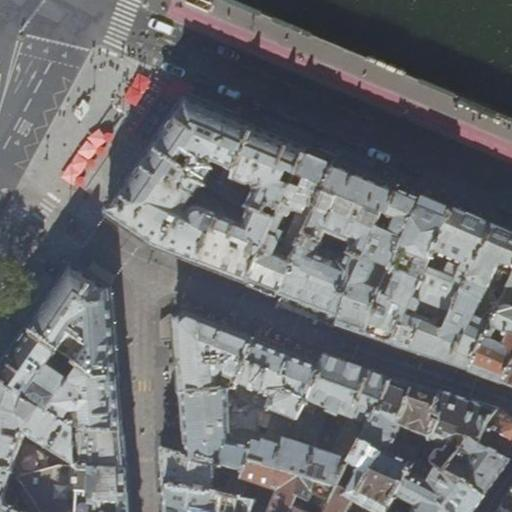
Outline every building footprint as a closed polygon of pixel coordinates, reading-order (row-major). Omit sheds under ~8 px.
[(172,86),(136,137),(152,148),(178,110),(185,99),(188,98),(236,119),(238,113),(172,86)] [(213,172),(234,183),(257,127),(245,123),(236,119),(188,98),(185,99),(178,110),(152,148),(204,184),(213,172)] [(257,127),(234,183),(247,189),(248,187),(246,186),(253,184),(254,186),(254,187),(254,188),(254,189),(255,190),(256,191),(249,209),(252,210),(278,222),(310,149),(264,130),(257,127)] [(194,199),(204,184),(152,148),(146,156),(107,212),(107,215),(117,221),(156,248),(195,263),(242,281),(250,284),(278,222),(252,210),(245,225),(201,207),(194,199)] [(315,151),(310,149),(278,222),(250,284),(261,289),(280,296),(306,237),(338,161),(315,151)] [(338,161),(306,237),(329,246),(333,236),(354,244),(349,255),(367,262),(383,215),(389,217),(402,188),(378,178),(338,161)] [(407,190),(402,188),(389,217),(383,215),(367,262),(362,274),(360,273),(341,319),(339,325),(338,327),(344,329),(366,337),(382,293),(368,288),(380,265),(395,270),(397,266),(406,245),(405,244),(424,197),(407,190)] [(450,366),(470,374),(511,279),(511,234),(492,226),(451,209),(424,197),(405,244),(406,245),(397,266),(395,270),(391,275),(389,275),(382,293),(366,337),(395,347),(432,360),(450,366)] [(29,253),(44,232),(38,227),(30,227),(20,241),(22,248),(29,253)] [(329,246),(306,237),(280,296),(326,314),(332,316),(341,319),(360,273),(362,274),(367,262),(349,255),(329,246)] [(73,264),(71,265),(42,305),(26,329),(99,379),(120,379),(118,359),(118,357),(112,291),(73,264)] [(511,279),(470,374),(493,382),(503,385),(511,367),(511,279)] [(181,396),(236,392),(256,340),(229,330),(187,313),(175,322),(178,357),(181,396)] [(99,379),(26,329),(0,367),(0,382),(76,431),(124,433),(123,424),(120,379),(99,379)] [(308,400),(322,365),(310,361),(288,352),(256,340),(236,392),(236,393),(250,403),(257,390),(261,392),(259,397),(266,400),(268,395),(273,397),(269,409),(275,412),(266,435),(257,433),(258,436),(255,444),(264,446),(265,443),(283,447),(297,419),(298,419),(307,401),(308,400)] [(310,361),(322,365),(326,356),(324,354),(310,361)] [(283,447),(265,443),(264,446),(255,444),(249,462),(339,487),(341,482),(345,474),(350,465),(362,443),(371,426),(372,427),(379,412),(382,413),(393,381),(349,365),(326,356),(322,365),(308,400),(307,401),(298,419),(297,419),(283,447)] [(511,367),(503,385),(511,388),(511,367)] [(393,381),(382,413),(403,420),(414,390),(396,383),(393,381)] [(76,431),(0,382),(0,466),(26,475),(46,470),(49,458),(24,442),(26,435),(70,463),(68,467),(77,467),(76,431)] [(418,457),(436,424),(432,422),(440,398),(419,391),(414,390),(403,420),(382,413),(379,412),(372,427),(371,426),(362,443),(382,455),(373,471),(404,486),(410,475),(415,466),(419,457),(418,457)] [(236,393),(236,392),(181,396),(184,432),(185,438),(186,456),(246,473),(249,462),(255,444),(258,436),(257,433),(252,435),(248,447),(232,442),(231,432),(237,431),(237,424),(231,425),(230,413),(249,411),(248,408),(253,408),(253,405),(250,403),(236,393)] [(436,424),(418,457),(419,457),(426,461),(429,463),(445,471),(469,436),(480,445),(488,427),(489,428),(493,420),(498,410),(467,400),(442,392),(440,398),(432,422),(436,424)] [(493,420),(511,427),(511,423),(498,410),(493,420)] [(511,427),(493,420),(489,428),(511,440),(511,427)] [(511,440),(489,428),(488,427),(480,445),(499,455),(510,442),(511,440)] [(46,470),(26,475),(19,477),(37,502),(42,511),(130,511),(129,491),(128,483),(124,433),(76,431),(77,467),(68,467),(63,466),(46,470)] [(509,464),(511,462),(507,460),(499,455),(480,445),(469,436),(445,471),(485,498),(498,479),(509,464)] [(164,450),(186,456),(185,438),(164,448),(164,450)] [(507,460),(511,440),(510,442),(499,455),(507,460)] [(346,511),(353,501),(374,511),(391,511),(404,486),(373,471),(382,455),(362,443),(350,465),(360,471),(347,495),(338,490),(326,511),(324,511),(308,503),(303,511),(346,511)] [(324,511),(326,511),(338,490),(339,487),(249,462),(246,473),(186,456),(164,450),(162,449),(164,483),(164,488),(213,494),(245,501),(245,498),(249,483),(278,493),(275,503),(268,501),(266,508),(255,504),(251,511),(303,511),(308,503),(324,511)] [(419,457),(415,466),(422,469),(426,461),(419,457)] [(410,475),(404,486),(391,511),(474,511),(485,498),(445,471),(429,463),(421,481),(410,475)] [(19,477),(26,475),(0,466),(0,511),(42,511),(37,502),(19,477)] [(251,511),(255,504),(245,501),(213,494),(164,488),(166,510),(166,511),(251,511)] [(507,511),(511,511),(511,490),(510,491),(499,507),(501,508),(507,511)]
